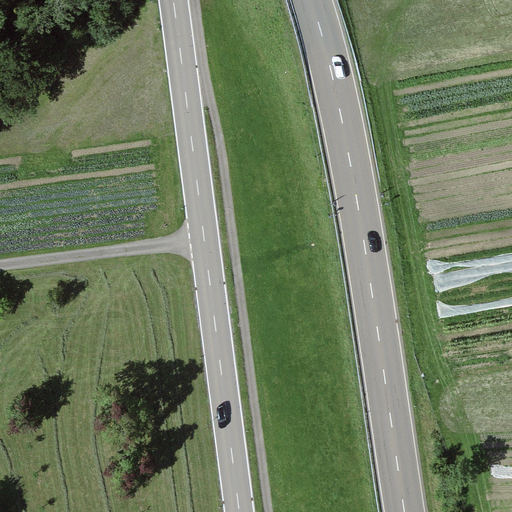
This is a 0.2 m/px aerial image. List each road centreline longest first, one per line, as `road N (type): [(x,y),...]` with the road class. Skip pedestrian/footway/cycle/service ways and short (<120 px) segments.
road 1 (secondary): [(311,0),(366,246),(405,511)]
road 2 (tertiary): [(240,511),(173,0)]
road 3 (track): [(205,241),(0,265)]
